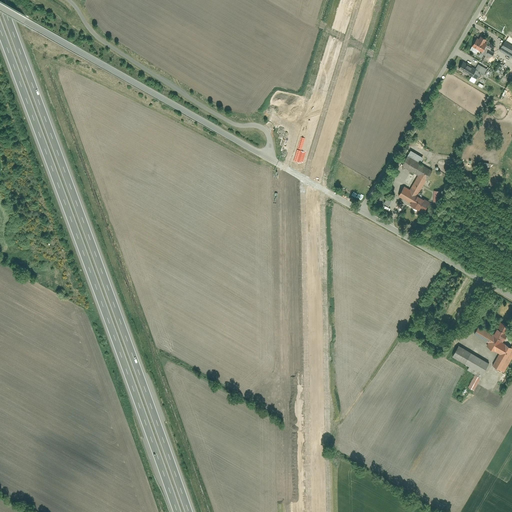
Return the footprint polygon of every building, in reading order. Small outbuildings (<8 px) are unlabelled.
[(476,37),(472,45),(481,51),(484,45),(486,43),(484,42),(478,39),(476,37)] [(511,44),(505,40),(499,50),(511,56),(511,44)] [(481,52),(485,55),(486,53),(489,48),(484,45),(481,51),(481,52)] [(494,52),(496,49),(490,46),(489,48),(486,53),(492,56),(494,52)] [(476,68),(463,61),(458,68),(471,76),(476,68)] [(476,68),(471,76),(477,79),(481,73),(484,74),(487,68),(478,63),(476,68)] [(499,71),(503,73),(507,68),(502,65),(499,71)] [(407,155),(419,163),(423,157),(410,149),(407,155)] [(407,155),(401,165),(418,174),(425,179),(427,180),(433,170),(419,163),(407,155)] [(425,179),(418,174),(409,189),(417,193),(425,179)] [(404,186),(398,195),(409,201),(408,203),(410,204),(416,195),(417,193),(409,189),(404,186)] [(390,193),(385,203),(391,206),(396,196),(390,193)] [(425,209),(429,202),(416,195),(410,204),(418,208),(419,206),(425,209)] [(486,345),(499,352),(505,342),(502,340),(506,333),(496,328),(493,333),(478,325),(473,333),(488,342),(486,345)] [(492,365),(503,372),(511,357),(511,345),(505,342),(499,352),(492,365)] [(482,373),(488,363),(457,344),(451,354),(482,373)] [(476,374),(469,387),(475,390),(482,378),(476,374)]
